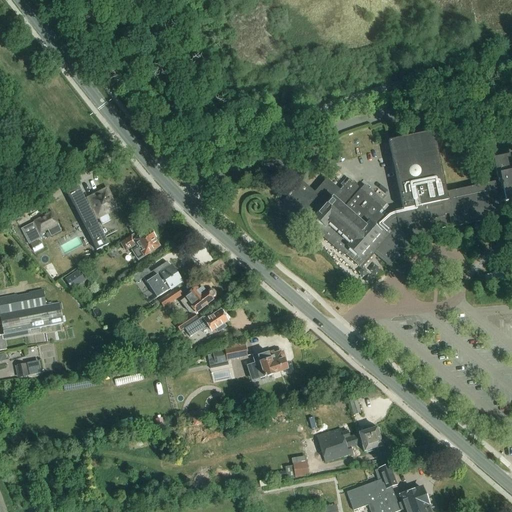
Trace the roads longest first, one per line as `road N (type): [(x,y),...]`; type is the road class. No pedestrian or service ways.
road 1 (secondary): [(511,483),(228,242),(155,170)]
road 2 (unclassified): [(155,170),(192,149),(380,89),(511,58)]
road 3 (secondary): [(155,170),(20,0)]
